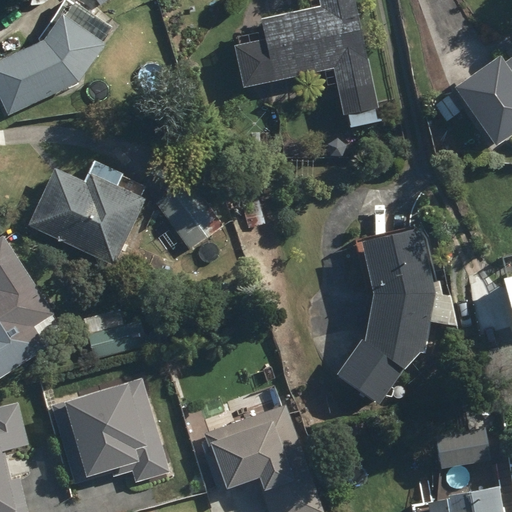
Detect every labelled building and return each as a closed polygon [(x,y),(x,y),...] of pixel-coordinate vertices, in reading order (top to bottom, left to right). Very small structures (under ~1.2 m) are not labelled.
[(66,0),(65,0),(37,47),(0,62),(0,100),(6,115),(76,84),(117,30),(66,0)] [(378,124),(374,109),(378,108),(352,0),(316,0),(318,8),(259,22),(263,38),(231,46),(241,88),(331,67),(342,116),(346,116),(350,131),(378,124)] [(498,55),(451,88),(495,149),(511,137),(511,54),(502,62),(498,55)] [(447,92),(430,104),(448,128),(465,115),(447,92)] [(84,180),(53,166),(26,227),(115,266),(118,260),(135,222),(144,201),(115,188),(121,174),(92,162),(84,180)] [(226,226),(190,179),(154,206),(171,229),(165,234),(173,245),(181,239),(191,252),(226,226)] [(152,229),(135,222),(118,260),(135,268),(152,229)] [(418,229),(359,245),(372,293),(361,341),(334,375),(376,408),(418,353),(425,353),(430,274),(418,229)] [(0,374),(67,329),(4,235),(0,237),(0,374)] [(511,277),(499,281),(511,329),(511,277)] [(94,362),(146,346),(137,320),(125,324),(119,307),(80,319),(94,362)] [(140,381),(52,406),(74,483),(111,472),(113,479),(132,473),(134,480),(166,471),(140,381)] [(0,511),(27,511),(19,478),(13,480),(6,451),(28,445),(17,401),(0,405),(0,511)] [(321,511),(284,405),(198,435),(219,494),(259,480),(269,511),(321,511)] [(502,511),(498,488),(465,493),(468,511),(502,511)]
